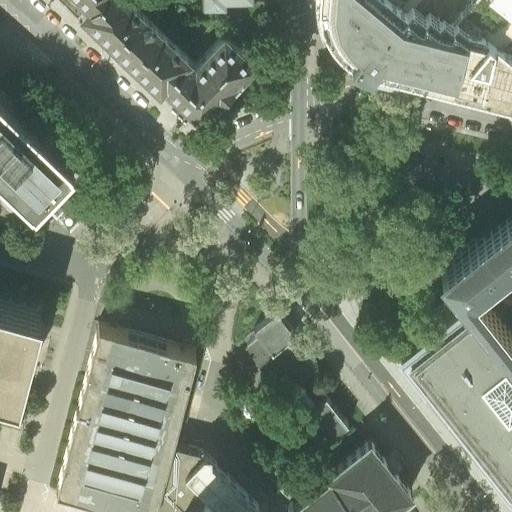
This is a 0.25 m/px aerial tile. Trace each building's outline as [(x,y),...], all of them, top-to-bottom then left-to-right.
[(78,0),(88,9),(97,0),(78,0)] [(186,58),(124,0),(97,0),(88,9),(82,17),(119,52),(158,88),(162,84),(186,58)] [(318,0),(318,5),(319,11),(320,16),(322,22),(324,28),(327,33),(331,39),(335,45),(340,50),(346,55),(353,60),(361,64),(369,66),(386,70),(406,75),(407,73),(451,19),(442,11),(437,16),(433,12),(428,8),(424,12),(412,3),(407,0),(318,0)] [(407,73),(406,75),(496,96),(511,100),(511,92),(511,51),(511,50),(511,0),(466,0),(451,19),(407,73)] [(212,108),(227,92),(241,77),(240,76),(253,63),(223,35),(194,65),(186,58),(162,84),(199,119),(211,107),(212,108)] [(0,174),(32,205),(41,195),(72,163),(30,123),(0,94),(0,174)] [(445,407),(452,416),(456,420),(459,418),(508,480),(511,477),(511,205),(483,229),(440,268),(461,293),(400,345),(448,404),(445,407)] [(33,330),(39,309),(0,298),(0,390),(15,395),(20,376),(33,330)] [(307,428),(320,444),(347,422),(325,395),(316,403),(298,381),(318,365),(293,336),(296,334),(276,309),(251,329),(254,332),(241,343),(259,364),(283,394),(289,389),(306,410),(297,417),(307,428)] [(117,327),(95,322),(58,490),(64,491),(67,492),(117,504),(140,508),(156,511),(172,444),(195,348),(117,327)] [(260,414),(246,395),(233,404),(248,423),(260,414)] [(327,464),(330,468),(364,511),(378,511),(414,484),(395,461),(370,430),(327,464)] [(156,511),(260,511),(256,508),(259,505),(211,459),(210,451),(180,445),(172,444),(156,511)] [(296,511),(364,511),(330,468),(312,482),(288,501),(296,511)]
